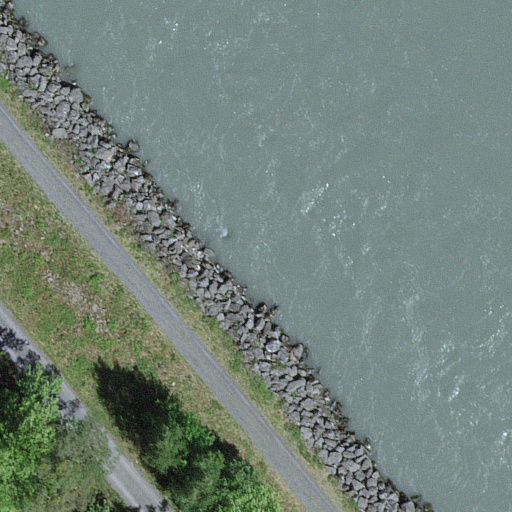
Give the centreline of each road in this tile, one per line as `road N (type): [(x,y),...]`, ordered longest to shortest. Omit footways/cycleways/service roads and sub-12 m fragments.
road 1 (track): [(0,115),(330,511)]
road 2 (track): [(0,325),(151,511)]
